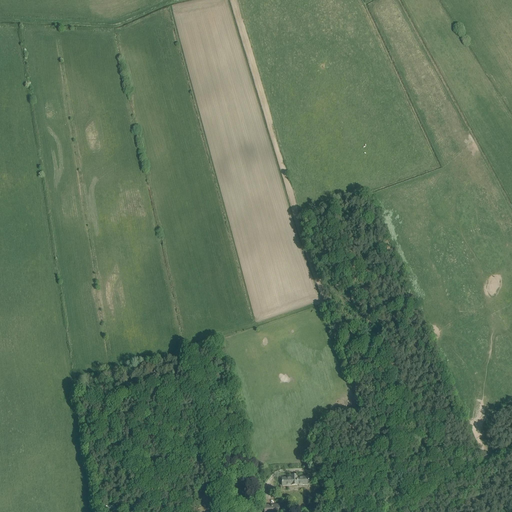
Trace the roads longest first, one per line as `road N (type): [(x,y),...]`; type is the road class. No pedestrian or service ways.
road 1 (track): [(233,0),(353,381),(395,407),(448,482)]
road 2 (track): [(0,18),(117,24),(177,0)]
